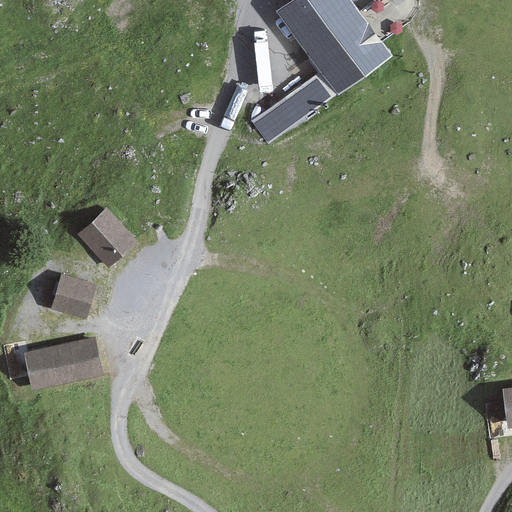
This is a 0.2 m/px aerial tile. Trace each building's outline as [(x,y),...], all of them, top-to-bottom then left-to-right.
[(375,32),(353,0),(293,0),(281,9),(324,70),(342,97),(395,60),(375,32)] [(270,147),(342,97),(324,70),(251,120),(270,147)] [(135,242),(107,211),(80,234),(108,266),(135,242)] [(86,319),(97,285),(62,274),(51,308),(86,319)] [(103,373),(94,334),(26,350),(35,389),(103,373)]
